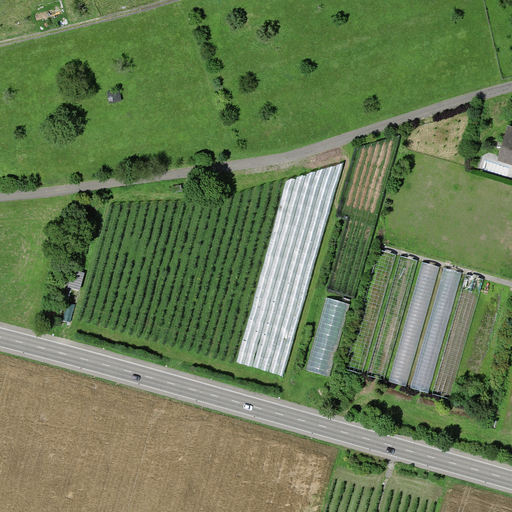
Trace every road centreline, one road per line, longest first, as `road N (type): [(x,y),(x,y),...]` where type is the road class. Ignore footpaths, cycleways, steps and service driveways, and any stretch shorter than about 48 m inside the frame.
road 1 (secondary): [(511,480),(0,337)]
road 2 (residential): [(511,86),(307,151),(0,195)]
road 3 (track): [(171,0),(0,43)]
road 4 (track): [(511,284),(382,247)]
